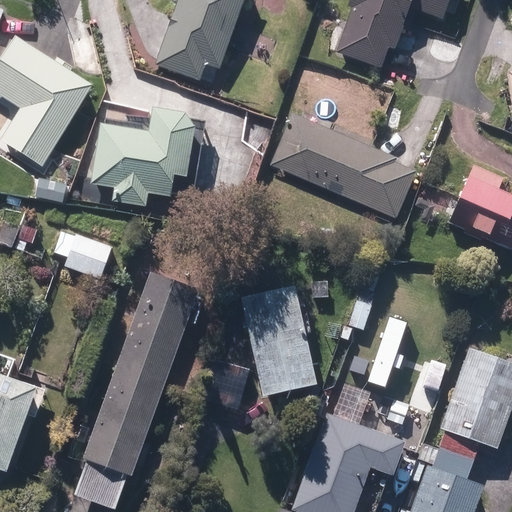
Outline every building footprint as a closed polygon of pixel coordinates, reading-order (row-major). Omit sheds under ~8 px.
[(181,0),(156,70),(200,87),(206,70),(220,74),(247,0),(181,0)] [(337,57),(382,73),(389,53),(395,55),(411,13),(443,25),(451,0),(354,0),(350,14),(353,14),(337,57)] [(317,29),(328,40),(338,30),(327,19),(317,29)] [(1,147),(43,173),(93,94),(15,46),(0,69),(0,101),(21,115),(1,147)] [(113,208),(146,213),(148,201),(170,204),(174,184),(187,186),(195,136),(185,123),(153,118),(149,140),(101,132),(92,190),(115,194),(113,208)] [(271,170),(397,223),(417,177),(396,168),(398,164),(292,119),(271,170)] [(229,157),(205,152),(197,197),(222,201),(229,157)] [(448,230),(511,256),(511,202),(498,197),(503,186),(473,173),(448,230)] [(19,243),(33,248),(37,236),(24,231),(19,243)] [(65,272),(101,286),(113,254),(77,240),(76,243),(62,237),(53,258),(68,263),(65,272)] [(75,501),(106,511),(116,511),(128,481),(132,483),(199,297),(150,279),(83,466),(87,467),(75,501)] [(312,287),(312,304),(328,303),(328,287),(312,287)] [(375,297),(360,292),(341,342),(348,345),(353,331),(363,334),(375,297)] [(241,307),(262,406),(316,395),(295,295),(241,307)] [(328,316),(329,331),(344,330),(343,315),(328,316)] [(445,435),(439,452),(476,465),(481,450),(497,456),(511,415),(511,369),(469,354),(440,434),(445,435)] [(0,477),(6,480),(37,396),(9,385),(16,367),(0,360),(0,477)] [(203,405),(239,416),(251,374),(215,364),(203,405)] [(347,388),(334,424),(360,433),(374,398),(347,388)] [(334,424),(325,420),(291,511),(356,511),(370,476),(393,485),(406,450),(360,433),(334,424)] [(468,486),(476,465),(439,452),(432,472),(428,471),(412,511),(476,511),(484,492),(468,486)]
